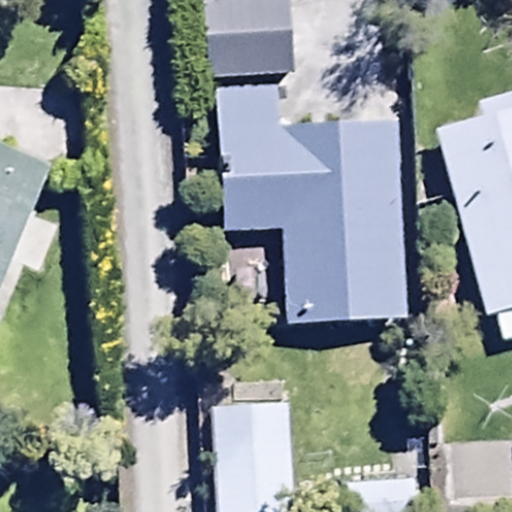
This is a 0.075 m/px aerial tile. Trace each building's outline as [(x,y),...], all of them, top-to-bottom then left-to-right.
[(202,7),(203,96),(288,95),(287,7),(202,7)] [(278,345),(403,337),(391,138),(275,145),(273,102),(208,106),(217,251),(234,250),(238,312),(276,309),(278,345)] [(511,108),(473,119),(476,133),(430,145),(477,333),(490,330),(497,359),(511,354),(511,108)] [(0,275),(42,183),(0,164),(0,275)] [(204,427),(210,511),(286,511),(279,421),(204,427)] [(424,511),(425,494),(341,496),(340,511),(424,511)]
